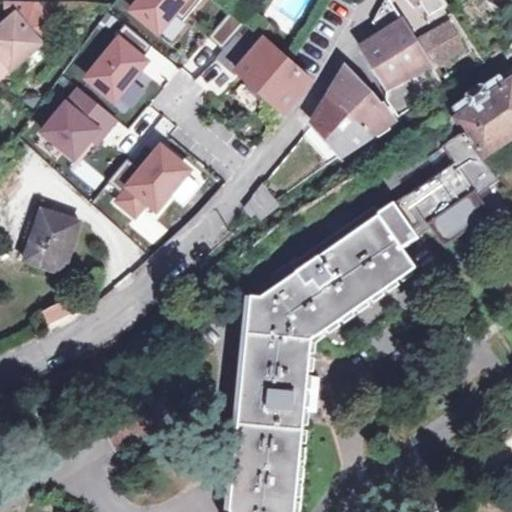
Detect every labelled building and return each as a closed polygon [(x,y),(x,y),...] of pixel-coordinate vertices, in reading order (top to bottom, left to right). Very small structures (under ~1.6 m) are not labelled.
[(144,0),(136,10),(161,30),(176,12),(185,20),(201,0),(144,0)] [(405,22),(391,0),(386,0),(375,21),(383,36),(405,22)] [(412,0),(416,4),(418,0),(419,0),(431,15),(447,5),(444,0),(412,0)] [(35,1),(10,3),(5,9),(14,18),(2,29),(0,26),(0,72),(8,66),(13,71),(43,44),(40,40),(56,25),(35,1)] [(233,9),(210,36),(225,49),(247,22),(233,9)] [(405,22),(383,36),(364,48),(389,87),(389,100),(399,115),(430,95),(417,74),(464,49),(448,24),(416,41),(405,22)] [(128,23),(117,36),(122,40),(91,77),(117,98),(148,61),(144,57),(154,45),(128,23)] [(314,82),(249,23),(221,54),(286,113),(314,82)] [(300,54),(317,63),(332,33),(315,25),(300,54)] [(8,66),(0,72),(0,79),(1,81),(13,71),(8,66)] [(332,94),(374,134),(395,119),(386,105),(375,104),(348,67),(332,94)] [(503,76),(456,108),(461,115),(459,117),(466,130),(485,158),(511,139),(511,80),(507,83),(503,76)] [(82,87),(45,131),(77,157),(94,137),(100,129),(105,134),(119,118),(82,87)] [(332,94),(314,123),(343,156),(374,134),(332,94)] [(105,134),(100,129),(94,137),(99,141),(105,134)] [(485,158),(466,130),(462,133),(444,145),(456,163),(383,215),(377,208),(295,266),(298,274),(267,296),(254,296),(234,511),(302,511),(308,449),(303,448),(313,339),(418,267),(405,247),(496,182),(500,179),(485,158)] [(129,157),(110,181),(125,194),(120,200),(137,215),(149,200),(158,208),(190,170),(163,147),(144,170),(129,157)] [(282,206),(265,183),(245,208),(252,218),(259,213),(263,220),(282,206)] [(86,223),(45,210),(27,261),(67,275),(86,223)] [(78,293),(45,308),(55,328),(86,312),(78,293)] [(158,396),(106,421),(119,447),(171,421),(158,396)]
